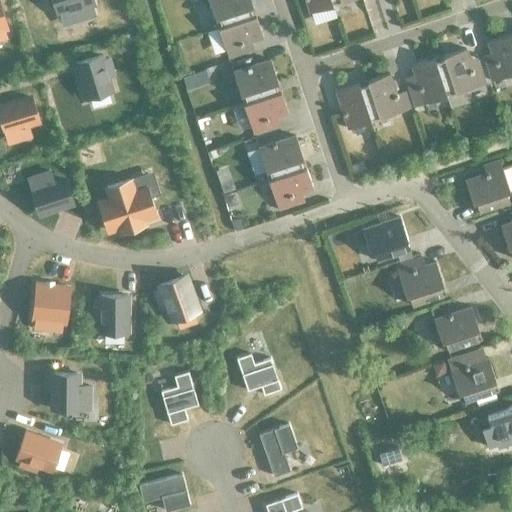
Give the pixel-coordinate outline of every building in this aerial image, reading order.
[(94,5),(91,0),(51,0),(56,16),(81,9),(84,18),(94,15),(91,6),(94,5)] [(233,13),(252,6),(249,0),(207,0),(217,28),(236,22),(233,13)] [(304,0),(309,13),(331,6),(329,0),(304,0)] [(262,38),(252,6),(233,13),(236,22),(217,28),(227,58),(242,53),(240,45),(262,38)] [(511,74),(511,33),(487,42),(494,64),(486,67),(491,82),(511,74)] [(485,84),(479,66),(471,69),(465,49),(442,56),(448,75),(439,78),(445,97),(485,84)] [(113,77),(107,59),(101,61),(100,56),(74,63),(85,99),(110,92),(106,79),(113,77)] [(448,75),(442,56),(411,67),(414,78),(405,81),(414,107),(445,97),(439,78),(448,75)] [(258,89),(277,82),(269,60),(232,72),(242,104),(261,98),(258,89)] [(389,74),(366,81),(372,100),(363,103),(369,122),(409,109),(403,92),(395,94),(389,74)] [(194,75),(183,78),(187,90),(198,87),(194,75)] [(372,100),(366,81),(335,92),(347,129),(369,122),(363,103),(372,100)] [(287,114),(277,82),(258,89),(261,98),(242,104),(252,134),(267,129),(265,121),(287,114)] [(37,121),(31,99),(0,107),(0,122),(4,136),(21,131),(23,139),(29,138),(27,129),(25,125),(37,121)] [(283,165),(302,158),(294,136),(257,148),(267,180),(286,174),(283,165)] [(312,190),(302,158),(283,165),(286,174),(267,180),(277,210),(292,206),(289,198),(312,190)] [(508,202),(505,192),(509,191),(499,160),(481,166),(484,174),(464,181),(474,213),(508,202)] [(362,161),(349,166),(352,174),(365,169),(362,161)] [(72,203),(65,181),(53,185),(51,180),(49,172),(43,174),(45,182),(29,187),(37,214),(72,203)] [(155,215),(149,198),(158,195),(155,185),(146,188),(132,192),(128,180),(106,188),(110,199),(97,203),(106,231),(119,227),(121,233),(143,226),(141,220),(155,215)] [(409,249),(399,217),(361,229),(369,252),(372,251),(375,260),(396,253),(409,249)] [(238,219),(230,222),(233,230),(241,227),(238,219)] [(511,257),(511,221),(499,226),(510,258),(511,257)] [(409,249),(396,253),(399,261),(412,257),(409,249)] [(445,294),(434,262),(414,269),(411,261),(394,266),(404,297),(408,296),(411,305),(445,294)] [(196,312),(184,277),(159,285),(161,290),(154,292),(160,310),(167,308),(171,321),(196,312)] [(64,323),(68,288),(35,284),(31,320),(53,322),(52,331),(60,332),(61,323),(64,323)] [(126,333),(126,296),(100,296),(100,301),(93,301),(93,320),(100,320),(100,333),(126,333)] [(481,339),(470,307),(432,320),(440,342),(443,341),(447,350),(481,339)] [(356,318),(360,328),(369,325),(366,315),(356,318)] [(248,354),(235,358),(246,390),(259,386),(262,395),(279,389),(268,359),(252,365),(248,354)] [(497,390),(487,358),(464,366),(461,358),(447,363),(457,394),(460,393),(463,402),(497,390)] [(176,388),(159,393),(169,425),(186,420),(182,409),(197,404),(186,371),(172,376),(176,388)] [(80,411),(81,393),(89,393),(89,387),(81,387),(76,387),(76,374),(53,374),(52,410),(80,411)] [(487,419),(478,422),(487,448),(495,445),(496,448),(511,442),(511,404),(505,411),(486,417),(487,419)] [(288,424),(258,435),(272,476),(288,471),(282,452),(297,447),(288,424)] [(59,446),(24,433),(15,458),(20,460),(18,466),(36,472),(38,466),(51,471),(59,446)] [(180,474),(137,485),(142,502),(161,497),(164,511),(188,505),(184,491),(180,474)] [(266,511),(289,511),(290,511),(301,507),(297,494),(264,505),(266,511)]
